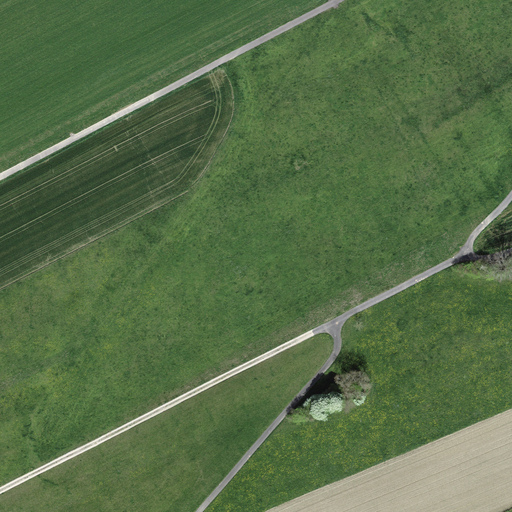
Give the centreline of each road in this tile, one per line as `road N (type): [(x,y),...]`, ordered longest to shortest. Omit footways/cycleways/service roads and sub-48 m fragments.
road 1 (track): [(0,176),(338,0)]
road 2 (track): [(0,490),(332,323)]
road 3 (track): [(198,511),(332,357),(332,323)]
road 4 (track): [(466,253),(332,323)]
road 5 (track): [(511,194),(466,253),(511,250)]
